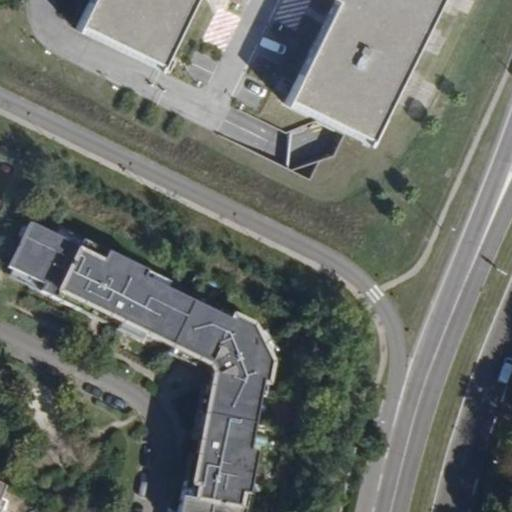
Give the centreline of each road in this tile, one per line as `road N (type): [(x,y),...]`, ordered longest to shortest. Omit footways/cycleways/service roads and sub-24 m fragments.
road 1 (primary): [(0,93),(315,252),(373,293),(397,352),(385,420),(402,451)]
road 2 (residential): [(150,511),(165,456),(159,422),(137,395),(0,328)]
road 3 (primary): [(470,263),(402,451)]
road 4 (primary): [(453,511),(497,348),(511,322)]
road 5 (primary): [(511,143),(470,263)]
